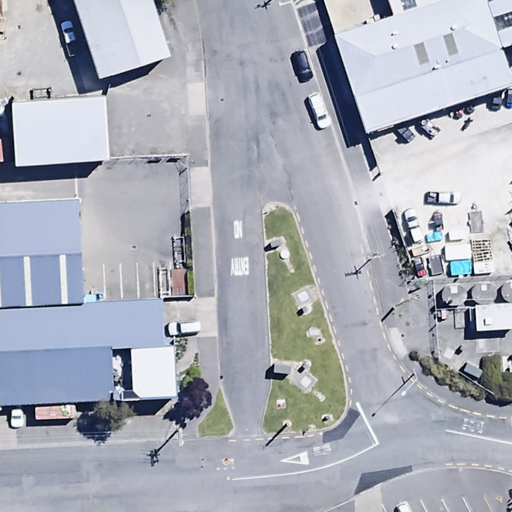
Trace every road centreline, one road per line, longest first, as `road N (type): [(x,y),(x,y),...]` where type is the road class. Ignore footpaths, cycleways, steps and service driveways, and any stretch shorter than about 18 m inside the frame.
road 1 (residential): [(393,438),(247,0)]
road 2 (residential): [(0,492),(316,475),(393,438)]
